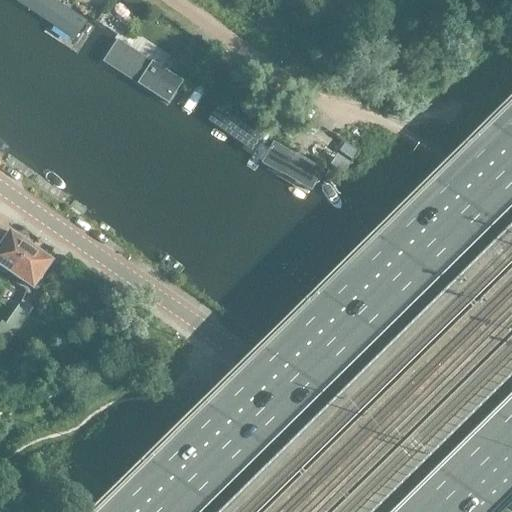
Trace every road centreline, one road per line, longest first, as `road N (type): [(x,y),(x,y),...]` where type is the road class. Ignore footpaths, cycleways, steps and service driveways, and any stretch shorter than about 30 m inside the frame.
road 1 (tertiary): [(470,511),(0,182)]
road 2 (motorway): [(511,172),(166,511)]
road 3 (track): [(0,463),(102,408),(191,384),(235,345)]
road 4 (residential): [(168,0),(332,110),(380,121)]
